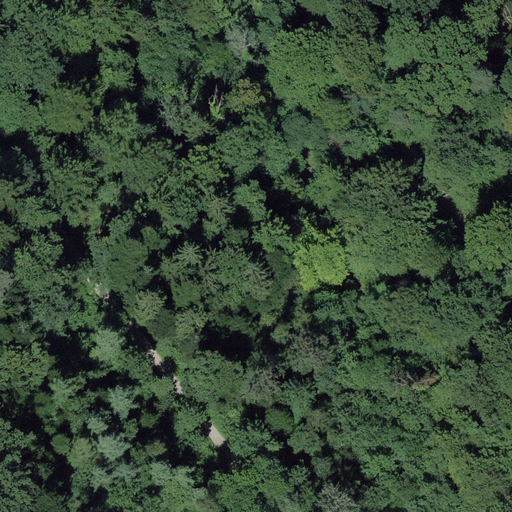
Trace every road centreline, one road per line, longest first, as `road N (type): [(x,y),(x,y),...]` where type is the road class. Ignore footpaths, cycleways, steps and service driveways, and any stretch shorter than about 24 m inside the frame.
road 1 (track): [(257,511),(252,485),(0,164)]
road 2 (track): [(316,0),(358,87),(446,194),(511,295)]
